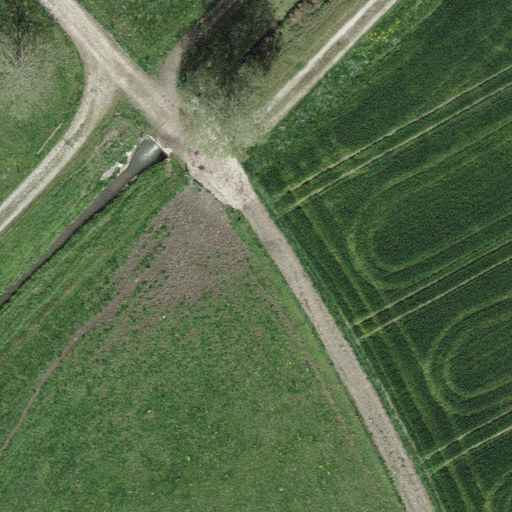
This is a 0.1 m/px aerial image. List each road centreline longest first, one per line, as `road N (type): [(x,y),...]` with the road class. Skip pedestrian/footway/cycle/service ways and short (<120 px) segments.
road 1 (track): [(198,148),(334,348),(415,511)]
road 2 (track): [(384,0),(261,125),(198,148)]
road 3 (track): [(198,148),(43,0)]
road 4 (track): [(131,90),(0,223)]
road 5 (track): [(149,107),(254,0)]
